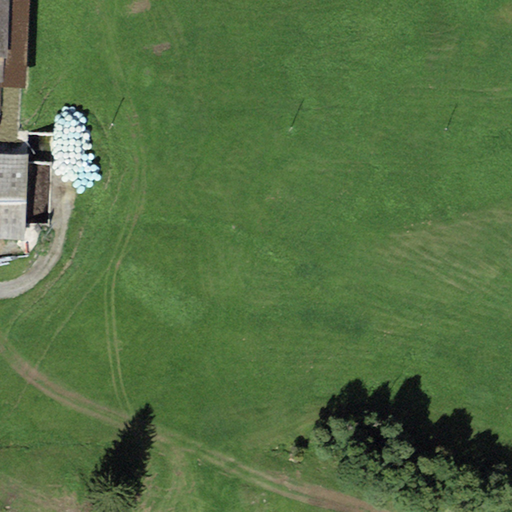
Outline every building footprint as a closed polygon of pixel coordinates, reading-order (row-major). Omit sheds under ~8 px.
[(0,0),(0,81),(1,82),(2,59),(7,59),(10,0),(0,0)] [(10,0),(7,59),(2,59),(1,82),(1,87),(24,88),(28,0),(10,0)] [(4,135),(21,134),(20,107),(3,108),(4,135)] [(27,157),(0,155),(0,241),(23,243),(23,228),(27,163),(27,157)] [(51,164),(27,163),(23,228),(48,229),(51,164)]
